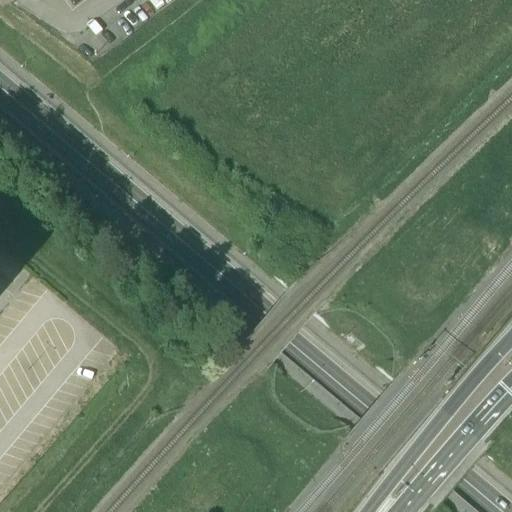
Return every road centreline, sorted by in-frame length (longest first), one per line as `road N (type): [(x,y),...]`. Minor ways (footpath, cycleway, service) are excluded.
road 1 (tertiary): [(504,511),(0,88)]
road 2 (secondary): [(511,341),(389,486),(378,511)]
road 3 (secondary): [(393,511),(511,382)]
